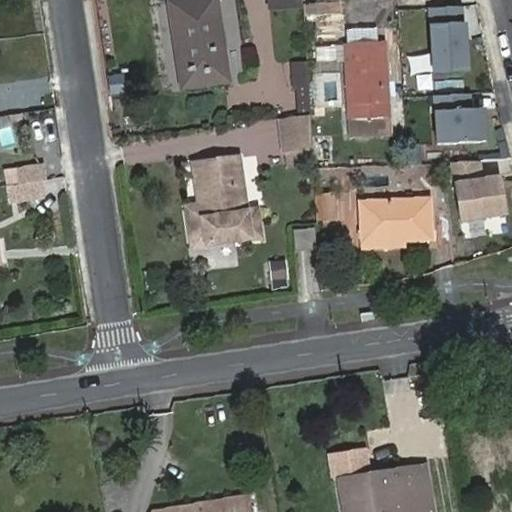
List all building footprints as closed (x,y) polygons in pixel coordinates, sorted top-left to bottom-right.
[(188,0),(168,3),(181,88),(226,81),(213,0),(188,0)] [(312,3),(313,13),(328,13),(327,2),(312,3)] [(462,7),(430,9),(434,73),(468,71),(467,54),(465,55),(462,7)] [(342,45),(347,120),(389,117),(384,42),(342,45)] [(304,61),(288,63),(294,110),(311,108),(304,61)] [(471,110),(470,94),(435,96),(438,144),(486,141),(485,122),(480,122),(479,109),(471,110)] [(312,150),(310,116),(278,120),(281,154),(312,150)] [(389,117),(347,120),(348,138),(390,135),(389,117)] [(245,123),(249,160),(275,158),(271,120),(245,123)] [(315,141),(312,167),(329,168),(332,142),(315,141)] [(193,167),(201,221),(246,215),(238,159),(193,167)] [(479,162),(453,163),(460,221),(502,216),(497,179),(480,181),(479,162)] [(44,166),(19,169),(21,185),(41,182),(46,181),(44,166)] [(21,185),(9,187),(11,202),(43,197),(41,182),(21,185)] [(324,219),(323,194),(315,195),(317,220),(324,219)] [(334,219),(333,194),(323,194),(324,219),(334,219)] [(338,224),(338,249),(353,249),(353,194),(336,194),(336,224),(338,224)] [(359,204),(362,246),(379,245),(380,248),(399,247),(399,242),(432,240),(429,199),(359,204)] [(293,232),(294,250),(313,248),(312,230),(293,232)] [(266,262),(268,290),(286,289),(284,260),(266,262)] [(357,474),(357,469),(329,473),(334,511),(382,511),(401,508),(402,511),(421,511),(414,460),(368,467),(369,473),(357,474)] [(511,511),(511,473),(490,475),(493,511),(511,511)] [(244,511),(244,505),(241,503),(197,511),(244,511)]
